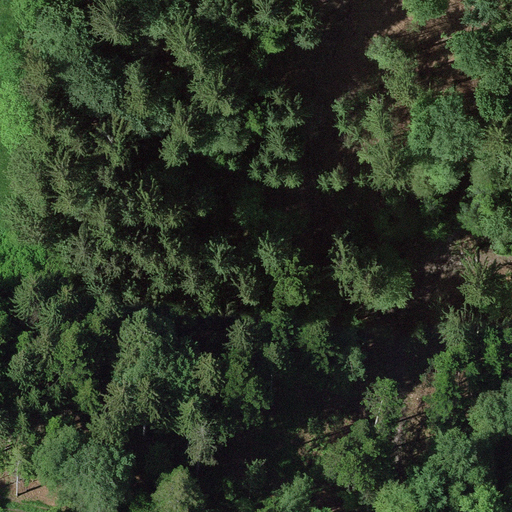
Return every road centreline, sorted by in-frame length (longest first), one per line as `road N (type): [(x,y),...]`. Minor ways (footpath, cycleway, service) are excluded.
road 1 (track): [(383,511),(465,156),(477,0)]
road 2 (track): [(0,328),(113,82),(89,0)]
road 3 (track): [(326,330),(0,434)]
road 4 (track): [(326,330),(113,82)]
road 5 (track): [(511,289),(326,330)]
